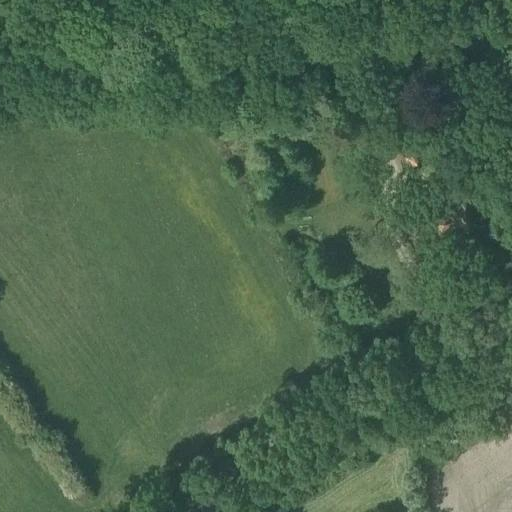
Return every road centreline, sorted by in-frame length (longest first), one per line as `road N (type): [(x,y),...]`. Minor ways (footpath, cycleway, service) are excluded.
road 1 (track): [(511,46),(0,57)]
road 2 (unclassified): [(163,511),(216,463),(511,313)]
